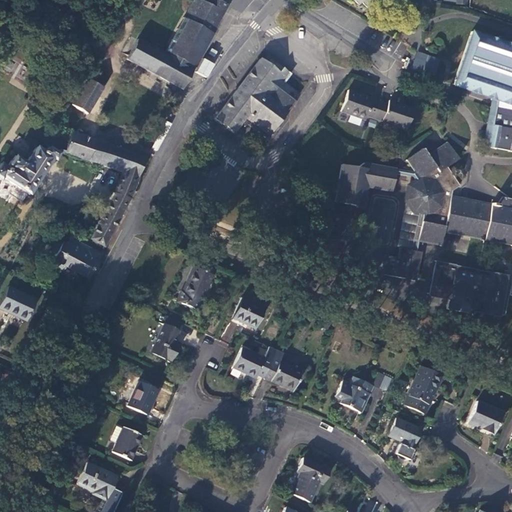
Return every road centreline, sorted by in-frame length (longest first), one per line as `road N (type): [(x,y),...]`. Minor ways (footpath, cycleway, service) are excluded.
road 1 (residential): [(186,116),(247,160),(263,162),(325,90),(323,70),(257,20)]
road 2 (residential): [(181,407),(163,448),(169,475),(233,504),(257,495),(291,422)]
road 3 (residential): [(89,305),(186,116)]
road 4 (residential): [(406,506),(367,462),(291,422)]
